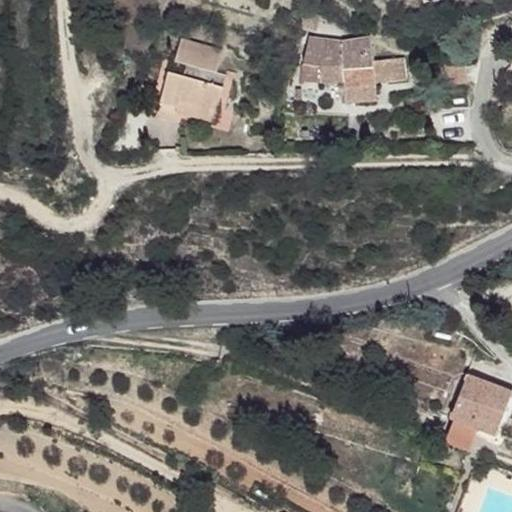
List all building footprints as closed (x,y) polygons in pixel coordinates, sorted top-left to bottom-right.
[(175,67),(164,112),(186,116),(190,98),(223,105),(231,65),(219,59),(222,38),(184,30),(180,53),(194,55),(191,70),(175,67)] [(301,57),(304,76),(323,74),(324,90),(339,91),(344,90),(370,86),(374,82),(369,50),(363,51),(361,40),(339,43),(339,52),(301,57)] [(372,102),(370,86),(344,90),(347,105),(372,102)] [(511,399),(511,394),(467,375),(451,417),(474,427),(499,435),(511,399)] [(474,427),(451,417),(443,439),(466,449),(468,444),(474,427)]
